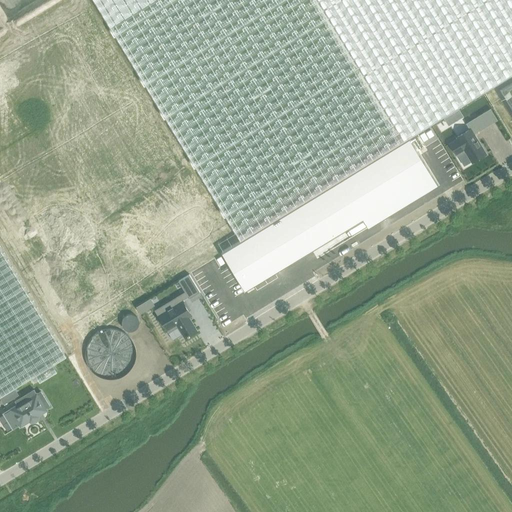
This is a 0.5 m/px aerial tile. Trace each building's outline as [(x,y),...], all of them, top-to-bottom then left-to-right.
[(511,0),(0,0),(0,208),(79,338),(511,74),(511,0)] [(458,138),(449,143),(457,156),(465,151),(472,162),(486,154),(474,134),(497,120),(490,109),(469,122),(467,123),(470,129),(457,137),(458,138)] [(226,249),(249,287),(369,214),(374,223),(442,181),(414,134),(226,249)] [(347,238),(350,242),(356,239),(353,234),(347,238)] [(0,397),(36,375),(54,365),(66,357),(0,247),(0,397)] [(186,292),(156,310),(169,332),(178,326),(185,337),(197,331),(186,313),(189,311),(182,300),(189,296),(190,298),(200,292),(189,274),(179,280),(186,292)] [(150,298),(136,306),(140,313),(154,305),(150,298)] [(57,371),(54,365),(36,375),(40,381),(57,371)] [(11,409),(21,426),(29,421),(30,422),(32,423),(35,422),(37,421),(38,419),(39,416),(38,415),(46,410),(37,394),(11,409)]
